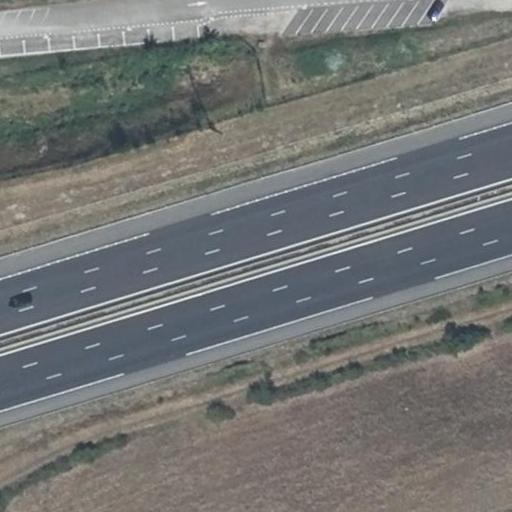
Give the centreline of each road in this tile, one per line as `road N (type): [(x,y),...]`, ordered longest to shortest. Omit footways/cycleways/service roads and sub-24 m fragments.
road 1 (track): [(0,481),(84,437),(511,311)]
road 2 (motorway): [(511,149),(0,307)]
road 3 (motorway): [(0,381),(511,224)]
